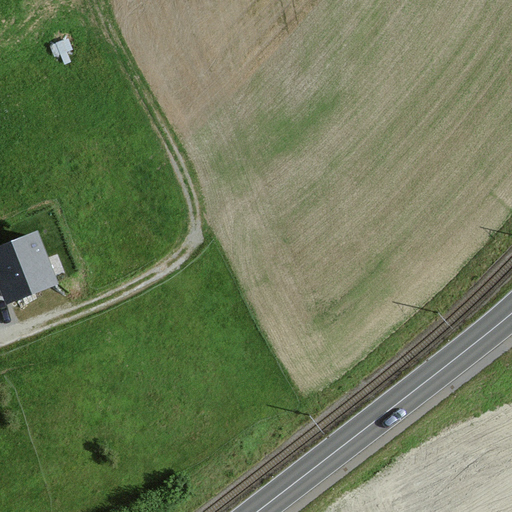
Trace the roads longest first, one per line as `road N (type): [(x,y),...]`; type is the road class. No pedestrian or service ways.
road 1 (track): [(0,340),(117,295),(184,253),(194,235),(196,194),(95,0)]
road 2 (primary): [(265,511),(511,316)]
